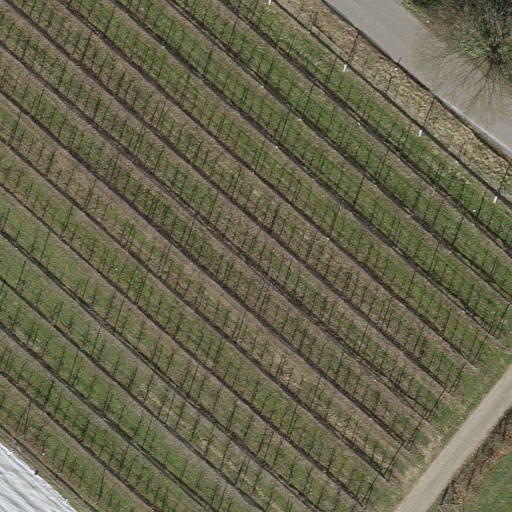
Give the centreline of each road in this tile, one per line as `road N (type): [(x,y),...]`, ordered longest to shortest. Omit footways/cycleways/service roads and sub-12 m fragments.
road 1 (residential): [(363,0),(511,116)]
road 2 (track): [(413,511),(511,386)]
